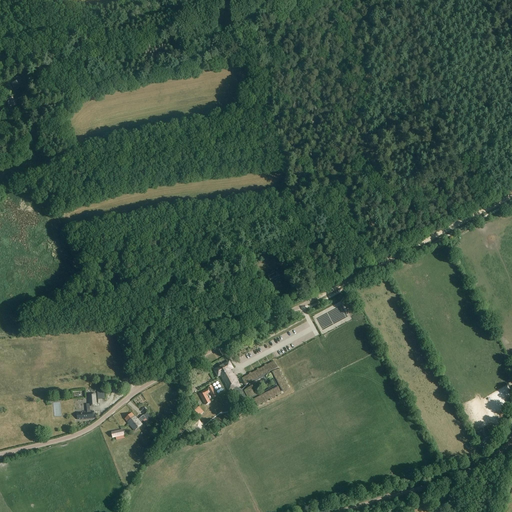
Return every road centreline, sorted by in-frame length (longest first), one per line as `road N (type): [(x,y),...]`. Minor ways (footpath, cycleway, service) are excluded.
road 1 (track): [(131,381),(118,326),(138,283),(191,244),(259,219),(285,192),(267,52),(294,0)]
road 2 (unclassified): [(0,454),(82,431),(160,377),(300,306)]
road 3 (track): [(511,196),(300,306)]
road 4 (track): [(335,511),(471,469),(511,437)]
